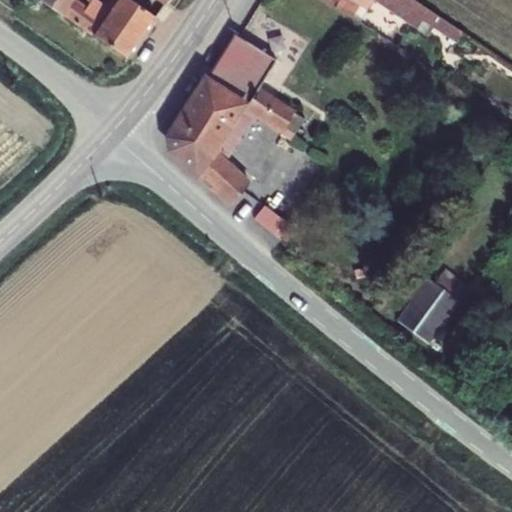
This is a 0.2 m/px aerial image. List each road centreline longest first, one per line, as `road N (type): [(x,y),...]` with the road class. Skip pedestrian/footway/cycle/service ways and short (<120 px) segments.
road 1 (unclassified): [(511,465),(111,136)]
road 2 (tertiary): [(111,136),(212,0)]
road 3 (tertiary): [(0,243),(111,136)]
road 4 (unclassified): [(111,136),(73,89),(0,34)]
